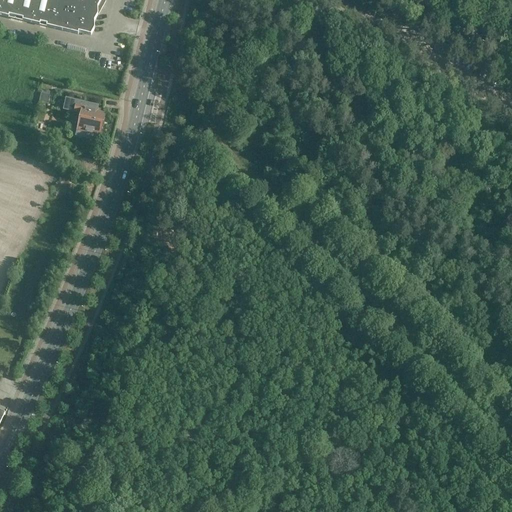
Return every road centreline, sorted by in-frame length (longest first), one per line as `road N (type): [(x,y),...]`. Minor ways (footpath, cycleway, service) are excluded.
road 1 (primary): [(0,463),(104,226),(165,0)]
road 2 (unclassified): [(511,104),(344,0)]
